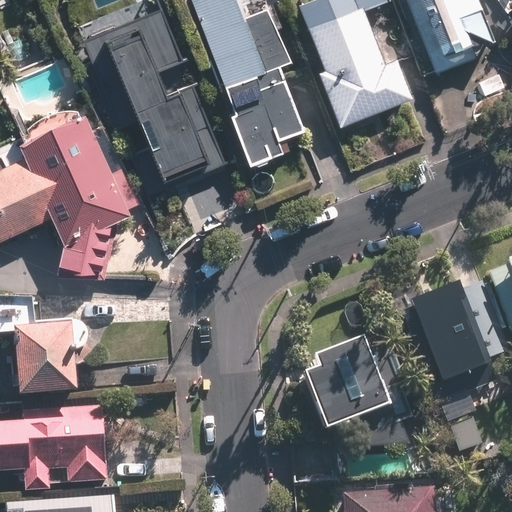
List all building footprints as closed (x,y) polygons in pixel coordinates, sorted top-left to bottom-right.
[(192,0),(249,160),(281,148),(275,132),(299,124),(276,59),(292,54),(272,0),(266,0),(248,7),(245,0),(192,0)] [(309,20),(301,23),(317,65),(311,68),(333,123),(408,94),(392,54),(378,60),(356,5),(368,0),(347,0),(349,4),(346,5),(345,2),(307,16),(309,20)] [(406,0),(433,68),(472,53),(467,39),(468,39),(471,38),(474,36),(476,35),(477,33),(483,36),(485,37),(487,36),(488,35),(488,34),(475,0),(406,0)] [(181,57),(160,6),(82,39),(90,58),(84,61),(112,128),(135,119),(147,146),(129,153),(146,193),(225,160),(191,80),(169,89),(159,66),(181,57)] [(122,166),(109,172),(80,108),(12,139),(19,153),(0,161),(0,235),(47,214),(57,237),(54,259),(56,259),(56,266),(59,267),(59,273),(107,276),(115,240),(125,212),(127,211),(126,208),(139,201),(122,166)] [(511,253),(489,262),(492,267),(480,272),(504,334),(511,330),(511,253)] [(450,291),(399,311),(423,374),(435,403),(494,380),(485,358),(506,348),(478,279),(450,291)] [(68,323),(28,326),(26,299),(0,298),(0,334),(5,334),(11,397),(70,392),(66,352),(71,351),(72,351),(75,350),(76,349),(78,348),(80,346),(82,344),(82,342),(83,340),(84,338),(84,336),(83,334),(83,332),(81,330),(80,328),(79,327),(77,325),(76,325),(74,324),(72,323),(70,323),(68,323)] [(382,354),(378,343),(357,351),(356,348),(338,355),(341,363),(299,380),(317,428),(398,397),(391,380),(396,378),(386,352),(382,354)] [(102,460),(100,407),(19,412),(20,423),(0,423),(0,471),(22,471),(24,491),(48,490),(46,470),(65,469),(66,483),(106,480),(105,460),(102,460)] [(476,415),(450,425),(462,454),(487,444),(476,415)] [(429,511),(427,487),(332,495),(333,511),(429,511)] [(19,511),(89,511),(89,510),(77,511),(75,495),(40,498),(40,504),(19,506),(19,511)]
